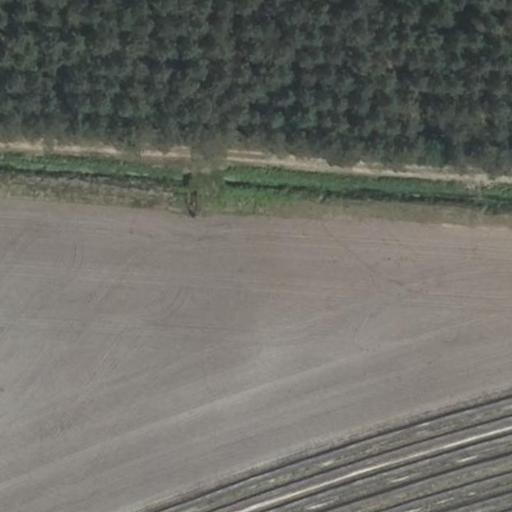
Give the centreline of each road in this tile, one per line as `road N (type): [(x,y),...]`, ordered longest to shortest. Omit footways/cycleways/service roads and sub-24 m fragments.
road 1 (track): [(511,170),(0,140)]
road 2 (track): [(511,253),(0,223)]
